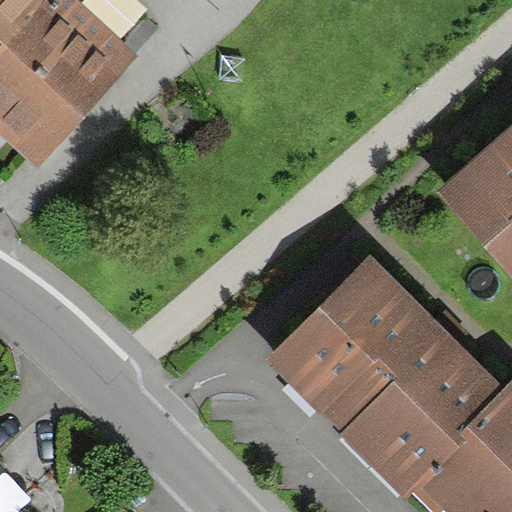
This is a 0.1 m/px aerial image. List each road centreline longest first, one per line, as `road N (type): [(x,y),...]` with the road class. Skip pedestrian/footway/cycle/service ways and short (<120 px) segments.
road 1 (residential): [(112,379),(511,22)]
road 2 (unknown): [(0,269),(110,122),(223,0)]
road 3 (tertiary): [(241,511),(112,379)]
road 4 (tertiary): [(112,379),(0,286)]
